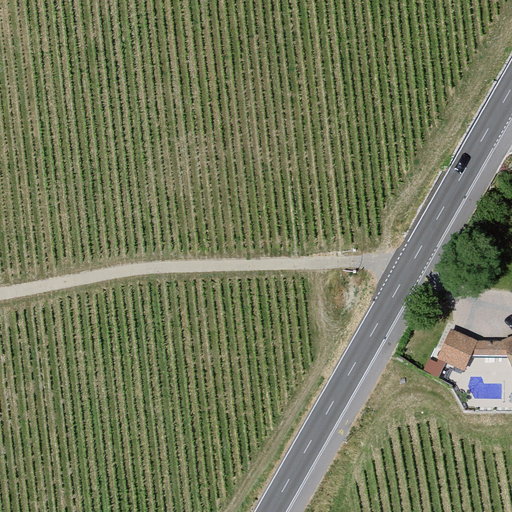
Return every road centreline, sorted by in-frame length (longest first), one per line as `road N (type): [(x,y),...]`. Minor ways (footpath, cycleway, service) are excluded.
road 1 (tertiary): [(511,103),(277,511)]
road 2 (track): [(416,269),(299,257),(111,266),(0,287)]
